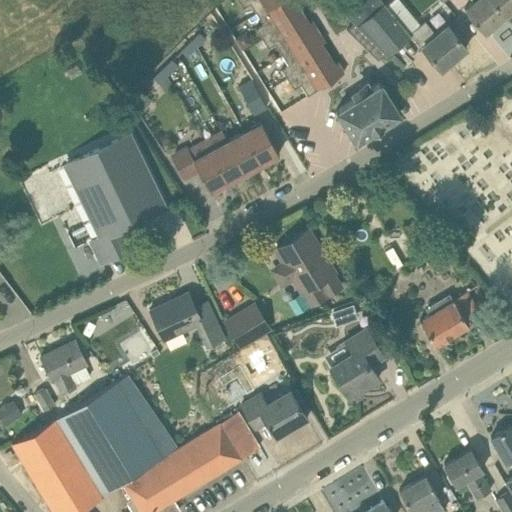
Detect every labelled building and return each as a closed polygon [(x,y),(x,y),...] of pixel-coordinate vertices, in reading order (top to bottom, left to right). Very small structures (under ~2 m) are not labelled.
[(239,0),(243,5),(250,1),(257,12),(275,0),(239,0)] [(257,27),(262,36),(303,11),(297,1),(298,0),(275,0),(257,12),(264,22),(257,27)] [(386,4),(384,1),(383,0),(360,0),(347,13),(354,20),(354,21),(360,27),(366,33),(372,39),(379,45),(386,53),(387,53),(410,33),(409,31),(386,4)] [(426,42),(423,45),(441,68),(467,47),(447,22),(436,32),(424,18),(419,23),(400,0),(391,0),(386,4),(409,31),(414,27),(426,42)] [(506,14),(493,0),(472,0),(465,6),(485,31),(506,14)] [(511,0),(493,0),(506,14),(511,8),(511,0)] [(275,41),(282,51),(282,52),(319,30),(312,19),(309,21),(303,11),(262,36),(268,45),(275,41)] [(347,28),(353,34),(360,27),(354,21),(347,28)] [(360,27),(353,34),(359,40),(366,33),(360,27)] [(252,43),(245,30),(235,37),(243,49),(252,43)] [(288,76),(328,52),(322,42),(325,40),(319,30),(282,52),(276,57),(288,76)] [(199,31),(190,40),(196,47),(205,38),(199,31)] [(366,33),(359,40),(366,46),(372,39),(366,33)] [(372,39),(366,46),(372,52),(379,45),(372,39)] [(196,47),(190,40),(181,49),(187,56),(196,47)] [(386,53),(379,45),(372,52),(378,58),(386,53)] [(272,58),(277,55),(274,50),(266,55),(269,60),(272,58)] [(301,82),(308,94),(344,71),(338,60),(335,62),(328,52),(288,76),(294,87),(301,82)] [(162,68),(174,81),(178,85),(186,77),(177,67),(179,65),(172,58),(162,68)] [(174,81),(162,68),(153,76),(166,89),(174,81)] [(238,84),(253,113),(266,106),(251,77),(238,84)] [(380,82),(374,85),(355,97),(339,107),(338,107),(337,108),(338,110),(355,137),(356,139),(358,138),(374,128),(383,123),(383,122),(399,112),(401,111),(400,109),(399,110),(382,82),(381,80),(379,81),(380,82)] [(243,129),(262,162),(279,153),(261,119),(243,129)] [(228,181),(245,171),(227,138),(222,128),(205,138),(228,181)] [(227,138),(245,171),(262,162),(243,129),(227,138)] [(99,232),(90,236),(102,260),(132,245),(122,225),(164,205),(129,131),(65,163),(99,232)] [(185,176),(199,168),(211,190),(228,181),(205,138),(188,147),(187,144),(172,153),(185,176)] [(404,227),(415,247),(433,238),(421,217),(404,227)] [(276,247),(281,256),(284,260),(275,266),(274,270),(280,280),(284,281),(294,276),(302,290),(304,289),(312,303),(341,285),(332,272),(334,270),(326,256),(333,252),(326,239),(318,244),(308,228),(276,247)] [(430,312),(420,318),(435,344),(469,323),(465,317),(479,309),(467,289),(453,298),(450,292),(426,306),(430,312)] [(164,338),(202,320),(188,290),(150,307),(154,316),(164,338)] [(357,316),(352,301),(330,308),(336,324),(357,316)] [(241,344),(270,326),(255,302),(226,320),(241,344)] [(225,336),(218,322),(200,330),(207,344),(225,336)] [(353,350),(330,364),(349,395),(379,376),(371,362),(384,353),(368,326),(346,339),(353,350)] [(85,363),(87,362),(76,338),(41,355),(52,378),(55,377),(62,391),(92,377),(85,363)] [(178,446),(128,372),(12,442),(22,458),(20,459),(21,460),(23,459),(31,473),(29,474),(30,475),(32,474),(40,488),(38,489),(39,491),(41,489),(49,503),(47,504),(48,506),(50,504),(54,511),(72,511),(86,503),(102,494),(101,491),(122,478),(133,497),(129,500),(135,509),(129,511),(174,511),(179,509),(173,498),(260,445),(238,410),(178,446)] [(45,386),(35,392),(44,409),(55,403),(45,386)] [(260,391),(241,403),(256,427),(268,420),(277,435),(308,417),(290,387),(267,401),(260,391)] [(22,412),(14,399),(8,404),(7,402),(1,405),(2,407),(0,408),(0,418),(3,424),(22,412)] [(491,435),(506,460),(511,456),(511,423),(491,435)] [(444,462),(457,483),(466,478),(477,496),(491,488),(480,469),(483,468),(470,446),(469,447),(469,448),(446,461),(444,462)] [(399,488),(413,511),(438,511),(446,508),(437,494),(438,494),(426,473),(399,488)] [(511,511),(511,493),(509,488),(495,496),(504,511),(511,511)] [(391,511),(383,498),(358,511),(391,511)]
